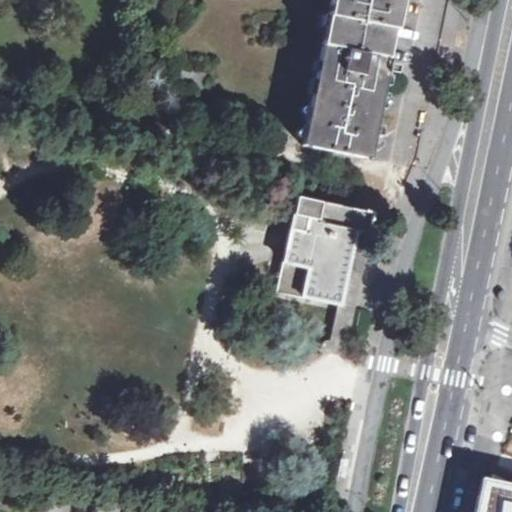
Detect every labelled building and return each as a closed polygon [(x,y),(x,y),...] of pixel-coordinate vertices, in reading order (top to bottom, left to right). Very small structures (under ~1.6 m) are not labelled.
[(331,0),(323,44),(388,57),(399,0),(331,0)] [(176,21),(176,25),(182,27),(185,10),(179,9),(176,21)] [(279,37),(280,28),(268,27),(266,34),(279,37)] [(388,57),(323,44),(302,145),(367,158),(384,75),(388,57)] [(197,85),(205,86),(206,76),(182,72),(181,82),(197,85)] [(277,292),(341,305),(354,245),(359,246),(366,248),(373,213),(365,211),(355,209),(298,197),(277,292)] [(354,245),(341,305),(335,337),(340,338),(347,339),(364,254),(366,248),(359,246),(354,245)] [(345,478),(353,454),(345,451),(337,476),(345,478)]
